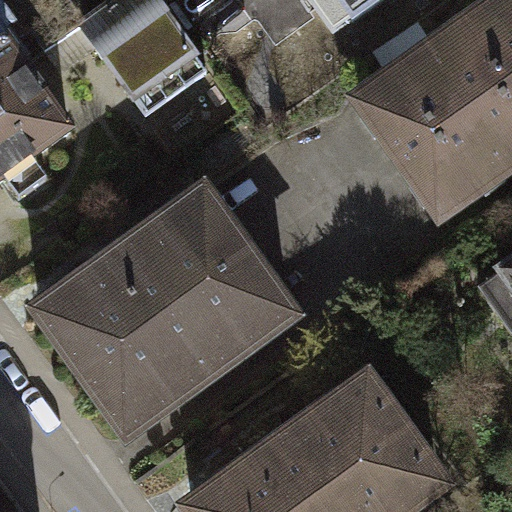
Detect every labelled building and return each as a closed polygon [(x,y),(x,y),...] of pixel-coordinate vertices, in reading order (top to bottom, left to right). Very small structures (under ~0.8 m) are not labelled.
[(0,0),(0,83),(25,67),(14,51),(20,46),(19,44),(32,35),(46,55),(63,44),(88,26),(69,0),(0,0)] [(120,0),(88,26),(63,44),(76,62),(98,46),(149,117),(208,76),(153,0),(120,0)] [(323,0),(342,26),(372,5),(368,0),(323,0)] [(511,0),(508,0),(361,104),(440,216),(511,165),(511,0)] [(71,131),(25,67),(0,83),(0,182),(3,181),(18,202),(47,181),(31,160),(71,131)] [(43,311),(124,424),(153,403),(159,411),(196,385),(190,376),(215,359),(220,365),(258,338),(252,330),(284,308),(203,196),(43,311)] [(511,264),(479,285),(511,334),(511,333),(511,264)] [(440,485),(366,386),(361,390),(354,380),(330,398),(336,406),(279,448),(273,440),(248,458),(253,465),(190,511),(402,511),(408,508),(411,511),(419,511),(438,498),(433,491),(440,485)]
